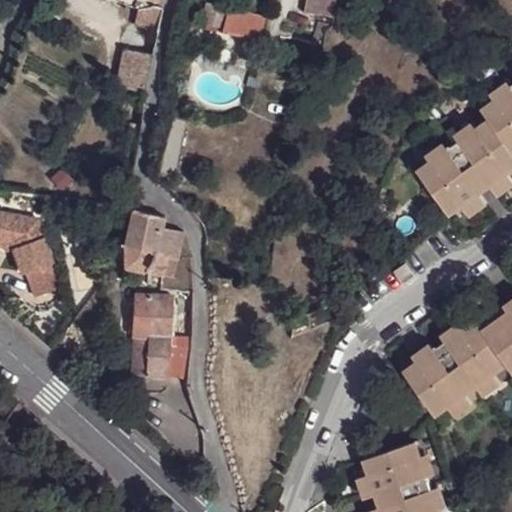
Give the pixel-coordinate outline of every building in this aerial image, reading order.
[(154,0),(124,0),(122,4),(141,13),(152,8),(156,0),(154,0)] [(324,0),(298,0),(296,8),(322,14),(324,0)] [(95,40),(104,26),(70,4),(59,19),(95,40)] [(262,39),(266,15),(208,6),(204,31),(262,39)] [(157,32),(162,10),(152,8),(141,13),(138,24),(157,32)] [(150,62),(154,47),(125,36),(119,49),(150,62)] [(508,80),(490,93),(492,96),(510,83),(508,80)] [(433,156),(419,166),(451,209),(464,199),(482,187),(492,179),(510,166),(511,164),(511,82),(510,83),(492,96),(481,104),(489,115),(450,143),(433,156)] [(134,153),(139,127),(132,126),(127,152),(134,153)] [(426,147),(433,156),(450,143),(444,134),(426,147)] [(511,168),(510,166),(492,179),(500,189),(511,180),(511,168)] [(63,193),(73,184),(64,174),(54,183),(63,193)] [(482,187),(464,199),(472,210),(489,197),(482,187)] [(161,218),(130,210),(125,243),(164,253),(175,256),(178,233),(160,228),(161,218)] [(0,213),(0,247),(5,249),(6,245),(14,247),(16,253),(35,300),(67,287),(41,221),(0,213)] [(159,279),(164,253),(125,243),(124,269),(159,279)] [(5,249),(4,253),(12,255),(16,253),(14,247),(6,245),(5,249)] [(404,252),(392,261),(398,269),(410,261),(404,252)] [(164,253),(159,279),(172,282),(175,256),(164,253)] [(511,295),(502,303),(506,308),(511,303),(511,295)] [(169,340),(172,302),(132,298),(130,335),(150,338),(169,340)] [(188,340),(189,299),(179,298),(178,326),(177,326),(176,338),(188,340)] [(416,360),(403,370),(436,413),(448,405),(466,391),(476,384),(493,370),(505,361),(511,369),(511,303),(506,308),(480,327),(472,318),(462,326),(444,340),(434,347),(416,360)] [(53,338),(81,335),(79,317),(51,321),(53,338)] [(440,335),(444,340),(462,326),(459,321),(440,335)] [(128,374),(148,378),(150,338),(130,335),(128,374)] [(167,382),(169,340),(150,338),(148,378),(167,382)] [(412,355),(416,360),(434,347),(430,341),(412,355)] [(186,379),(187,343),(175,342),(174,379),(186,379)] [(493,370),(476,384),(485,396),(503,383),(493,370)] [(466,391),(448,405),(457,417),(475,404),(466,391)] [(417,441),(364,458),(370,473),(378,494),(382,505),(384,511),(442,511),(441,508),(434,488),(429,476),(422,455),(417,441)] [(435,451),(422,455),(429,476),(443,471),(435,451)] [(370,473),(356,478),(364,499),(378,494),(370,473)] [(446,483),(434,488),(441,508),(454,503),(446,483)]
